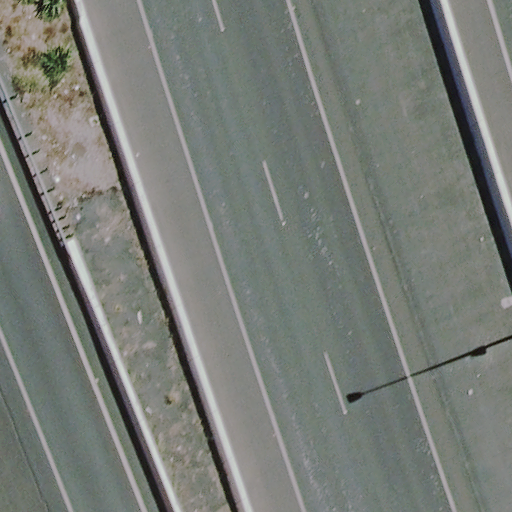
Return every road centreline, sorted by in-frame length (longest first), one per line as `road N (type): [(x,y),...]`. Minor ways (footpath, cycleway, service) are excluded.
road 1 (motorway): [(374,511),(217,0)]
road 2 (motorway): [(94,511),(0,274)]
